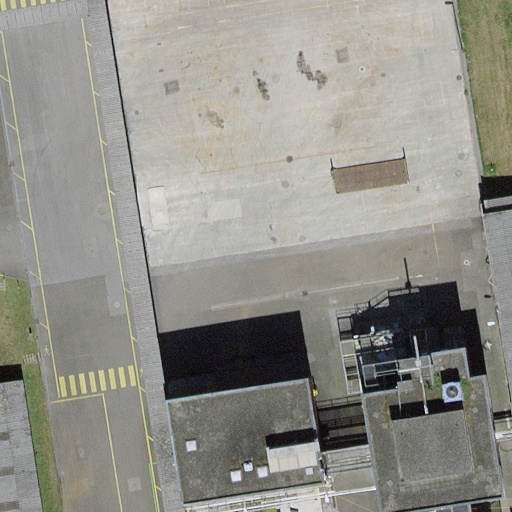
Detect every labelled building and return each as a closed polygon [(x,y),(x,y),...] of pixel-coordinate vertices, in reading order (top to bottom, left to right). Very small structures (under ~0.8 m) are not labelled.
[(83,0),(163,511),(188,511),(187,504),(171,402),(222,394),(220,378),(166,386),(105,0),(83,0)] [(511,213),(489,217),(511,362),(511,213)] [(437,385),(368,396),(387,511),(424,511),(508,498),(489,378),(477,380),(472,349),(432,355),(437,385)] [(222,394),(171,402),(187,504),(331,480),(314,381),(222,394)] [(0,387),(0,511),(39,511),(22,385),(0,387)]
